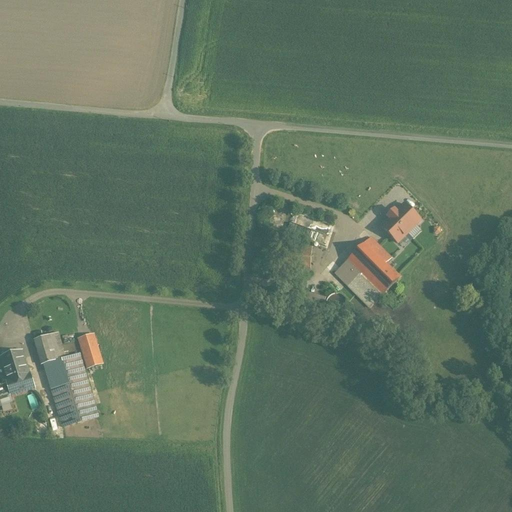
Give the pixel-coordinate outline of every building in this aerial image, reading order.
[(397,244),(420,222),(404,206),(397,213),(394,211),(387,218),(389,220),(381,228),(397,244)] [(371,238),(335,274),(370,309),(380,298),(403,275),(400,272),(396,275),(385,265),(391,259),(371,238)] [(304,249),(287,248),(286,271),(310,272),(311,250),(311,249),(304,249)] [(419,252),(400,272),(403,275),(414,286),(434,266),(419,252)] [(346,308),(346,305),(346,301),(343,297),(340,295),(336,294),(332,295),(329,298),(326,301),(326,305),(327,309),(329,312),(332,314),(336,315),(340,314),(344,312),(346,308)] [(58,334),(34,341),(36,350),(60,343),(58,334)] [(102,365),(93,335),(78,340),(87,369),(102,365)] [(60,343),(36,350),(44,365),(65,358),(60,343)] [(22,352),(0,357),(0,360),(7,381),(11,396),(35,389),(30,375),(29,375),(22,352)] [(65,358),(44,365),(63,428),(97,418),(83,371),(78,354),(65,358)] [(0,407),(2,409),(10,406),(12,399),(11,396),(7,381),(5,382),(6,384),(0,386),(0,407)]
